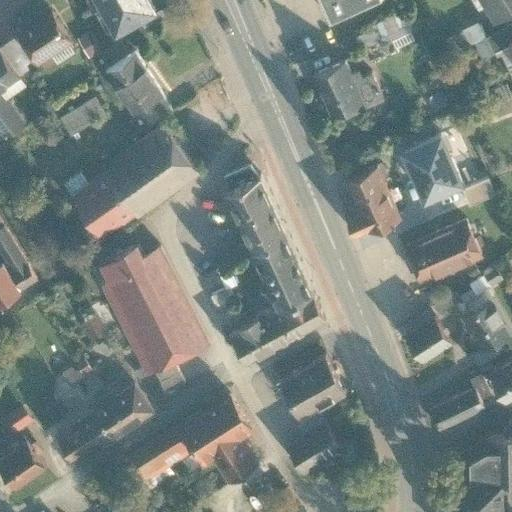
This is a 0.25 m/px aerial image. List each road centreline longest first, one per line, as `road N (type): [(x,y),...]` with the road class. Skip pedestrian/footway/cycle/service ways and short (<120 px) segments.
road 1 (residential): [(280,114),(162,215),(238,375)]
road 2 (residential): [(238,375),(13,511)]
road 3 (secondary): [(361,314),(280,114)]
road 4 (secondary): [(412,511),(402,424),(361,314)]
road 5 (residential): [(238,375),(325,511)]
road 6 (residential): [(361,314),(238,375)]
road 7 (secondary): [(280,114),(231,0)]
